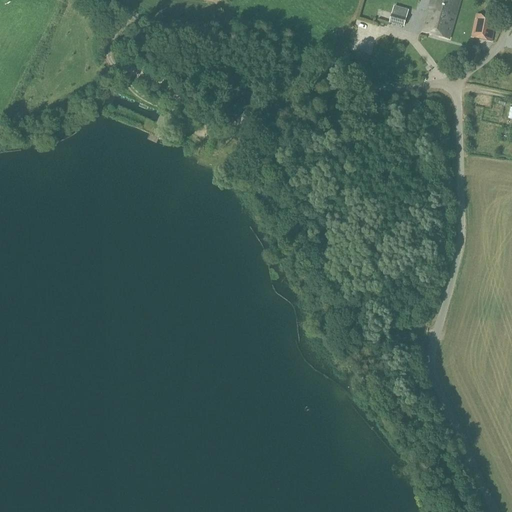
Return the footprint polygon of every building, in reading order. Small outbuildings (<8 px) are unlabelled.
[(450,39),(460,0),(432,0),(423,32),(450,39)] [(406,18),(393,14),(390,23),(404,27),(406,18)] [(476,15),(471,38),(492,42),(497,20),(476,15)] [(381,47),(382,42),(356,38),(355,43),(381,47)] [(237,120),(251,135),(265,121),(252,107),(237,120)]
